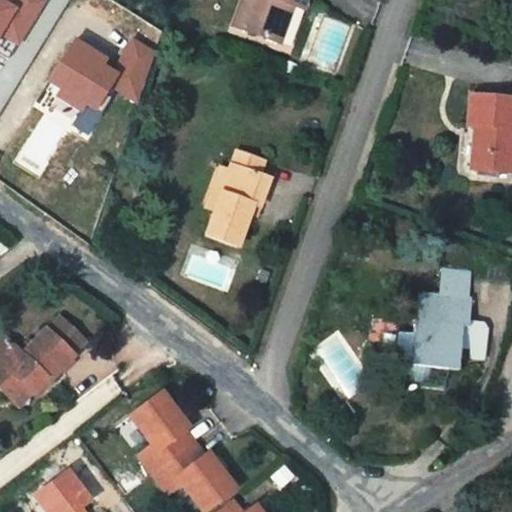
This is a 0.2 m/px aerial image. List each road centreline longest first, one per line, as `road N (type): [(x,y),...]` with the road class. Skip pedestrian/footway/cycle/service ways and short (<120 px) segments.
road 1 (residential): [(398,0),(256,397)]
road 2 (residential): [(256,397),(0,200)]
road 3 (residential): [(382,511),(256,397)]
road 4 (residential): [(511,440),(409,511)]
